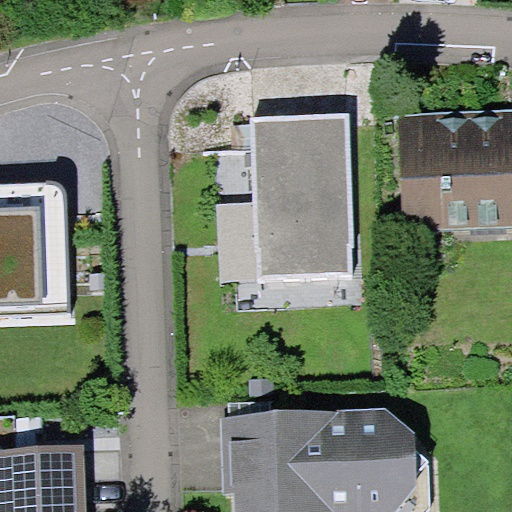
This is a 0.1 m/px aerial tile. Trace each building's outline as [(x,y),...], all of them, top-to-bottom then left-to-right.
[(511,131),(404,135),(407,238),(511,234),(511,131)] [(351,137),(266,138),(266,254),(351,253),(351,137)] [(11,196),(0,195),(0,325),(88,327),(89,227),(10,226),(11,196)] [(391,424),(231,431),(237,511),(430,511),(440,501),(442,457),(391,424)] [(99,511),(99,465),(0,465),(0,511),(99,511)]
